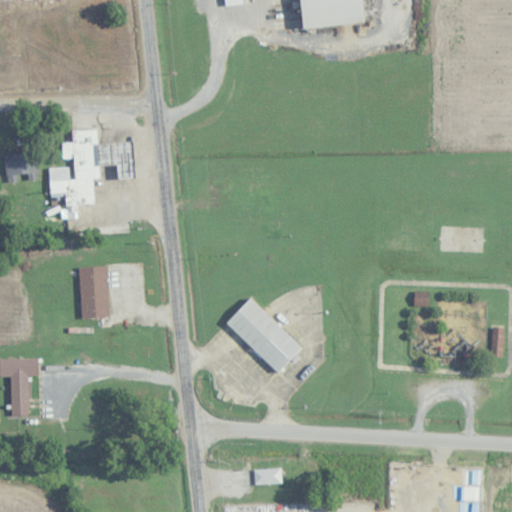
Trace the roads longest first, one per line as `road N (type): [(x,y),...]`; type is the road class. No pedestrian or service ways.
road 1 (secondary): [(198,511),(143,0)]
road 2 (residential): [(190,431),(511,445)]
road 3 (residential): [(153,104),(0,104)]
